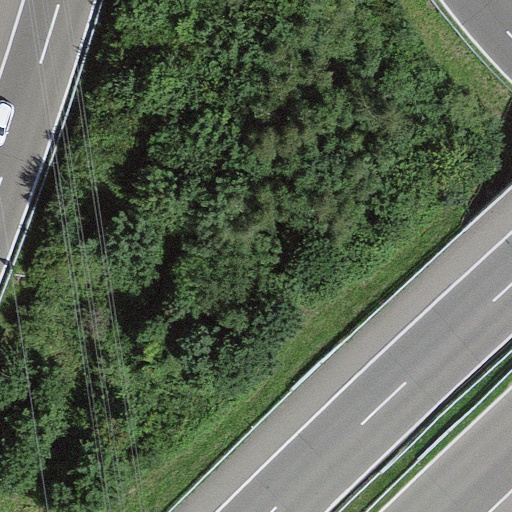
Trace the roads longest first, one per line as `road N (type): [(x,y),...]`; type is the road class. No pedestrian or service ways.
road 1 (motorway): [(511,284),(274,511)]
road 2 (motorway): [(59,0),(0,181)]
